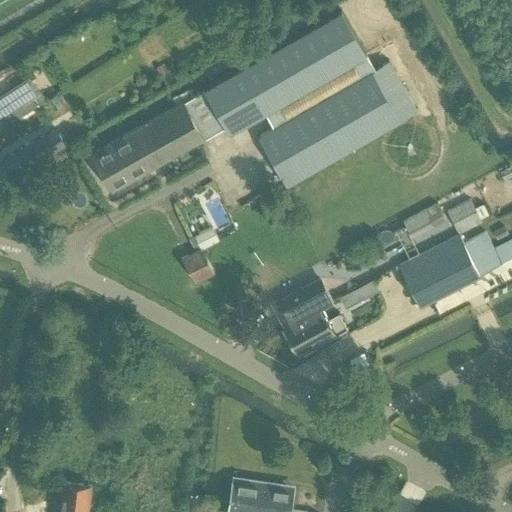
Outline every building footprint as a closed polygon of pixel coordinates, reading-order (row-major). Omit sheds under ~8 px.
[(182,102),(203,138),(214,132),(215,132),(225,126),(229,132),(265,111),(273,126),(259,134),(288,184),(399,120),(392,107),(409,97),(389,60),(375,68),(366,53),(341,9),(204,88),(205,89),(195,95),(191,88),(173,98),(176,105),(182,102)] [(0,130),(9,124),(39,105),(45,101),(34,83),(29,76),(0,95),(0,130)] [(56,94),(45,101),(39,105),(47,115),(62,105),(56,94)] [(182,102),(176,105),(91,153),(112,189),(132,178),(162,162),(203,138),(182,102)] [(10,172),(13,176),(33,164),(37,162),(50,155),(61,148),(65,146),(55,128),(28,144),(3,159),(10,172)] [(500,171),(504,180),(511,175),(511,168),(510,166),(500,171)] [(447,210),(458,232),(481,221),(470,199),(447,210)] [(403,221),(409,232),(443,214),(437,203),(403,221)] [(192,232),(196,245),(218,238),(214,225),(192,232)] [(501,263),(494,248),(485,231),(464,242),(459,233),(398,264),(419,305),(501,263)] [(181,258),(195,281),(214,272),(201,248),(181,258)] [(273,304),(284,324),(321,305),(331,300),(326,289),(316,294),(311,284),(273,304)] [(341,296),(345,304),(353,299),(349,292),(341,296)] [(321,305),(284,324),(282,325),(298,354),(323,341),(325,345),(338,338),(336,334),(347,328),(339,312),(327,318),(321,305)] [(85,511),(89,484),(65,481),(62,503),(58,503),(56,511),(85,511)] [(235,481),(231,506),(252,510),(252,511),(308,511),(293,510),(292,511),(287,511),(290,489),(235,481)]
